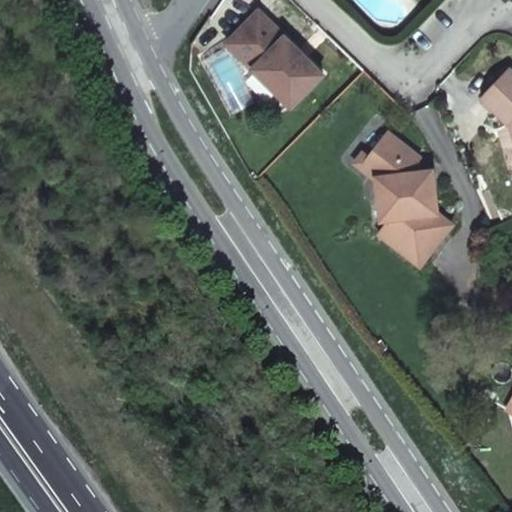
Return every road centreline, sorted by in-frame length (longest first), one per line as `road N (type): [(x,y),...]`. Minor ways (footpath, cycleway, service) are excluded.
road 1 (tertiary): [(423,511),(137,54)]
road 2 (residential): [(318,0),(401,78),(486,0)]
road 3 (trunk): [(89,511),(0,386)]
